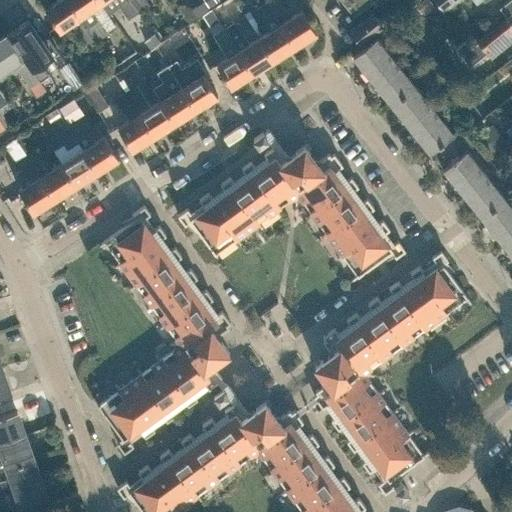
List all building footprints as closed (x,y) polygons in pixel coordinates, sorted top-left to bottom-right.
[(97,39),(70,0),(54,0),(44,7),(59,30),(70,22),(86,46),(97,39)] [(100,0),(70,0),(97,39),(108,32),(106,30),(115,24),(100,2),(101,1),(100,0)] [(128,18),(139,11),(131,0),(100,0),(101,1),(109,12),(119,5),(128,18)] [(131,0),(139,11),(149,4),(146,0),(131,0)] [(202,0),(192,7),(198,15),(208,8),(202,0)] [(294,45),(280,22),(276,15),(266,0),(255,7),(269,29),(259,36),(273,58),(294,45)] [(280,0),(266,0),(276,15),(286,8),(280,0)] [(353,0),(346,6),(353,15),(373,0),(353,0)] [(421,12),(432,3),(430,0),(420,0),(415,5),(421,12)] [(437,0),(445,10),(459,0),(437,0)] [(506,16),(511,11),(511,0),(506,0),(499,6),(506,16)] [(187,4),(180,8),(189,21),(198,15),(192,7),(190,4),(187,4)] [(203,14),(210,25),(218,20),(211,9),(203,14)] [(301,9),(280,22),(294,45),(315,31),(301,9)] [(373,11),(350,30),(360,43),(383,25),(373,11)] [(511,11),(506,16),(477,39),(490,56),(511,38),(511,11)] [(28,18),(7,32),(38,78),(48,72),(40,61),(57,50),(47,36),(42,39),(28,18)] [(273,58),(259,36),(249,42),(234,20),(224,27),(252,71),(273,58)] [(252,71),(224,27),(212,34),(226,57),(217,63),(231,85),(252,71)] [(0,37),(0,66),(2,69),(13,62),(35,96),(45,89),(38,78),(7,32),(0,37)] [(144,40),(151,48),(160,41),(154,32),(144,40)] [(374,34),(350,53),(360,65),(361,63),(368,71),(366,72),(373,81),(375,80),(381,88),(379,89),(389,101),(412,82),(374,34)] [(178,56),(167,63),(195,107),(217,93),(203,71),(192,78),(178,56)] [(69,60),(58,67),(73,89),(83,82),(69,60)] [(174,121),(195,107),(167,63),(156,70),(170,92),(160,99),(174,121)] [(0,66),(0,109),(1,111),(11,105),(0,88),(0,70),(2,69),(0,66)] [(412,82),(389,101),(398,112),(400,111),(406,119),(404,120),(411,129),(413,128),(419,135),(418,137),(427,148),(450,130),(412,82)] [(97,108),(98,110),(108,104),(95,83),(85,90),(97,108)] [(136,83),(125,90),(153,134),(174,121),(160,99),(150,105),(136,83)] [(153,134),(125,90),(114,97),(116,100),(112,103),(119,113),(123,111),(128,119),(117,126),(132,148),(153,134)] [(72,97),(58,105),(67,119),(81,111),(72,97)] [(68,126),(96,170),(117,157),(103,134),(93,141),(79,119),(68,126)] [(450,130),(427,148),(441,166),(465,147),(473,141),(459,123),(450,130)] [(75,184),(96,170),(68,126),(57,133),(66,147),(67,146),(73,154),(61,161),(75,184)] [(486,128),(474,138),(487,154),(498,144),(486,128)] [(16,137),(5,144),(15,159),(30,181),(18,188),(32,211),(54,197),(26,153),(16,137)] [(186,207),(177,213),(184,223),(189,219),(214,253),(292,196),(300,197),(356,274),(351,277),(351,278),(390,250),(394,255),(404,249),(397,239),(388,245),(379,233),(388,227),(381,218),(373,224),(364,212),(373,206),(366,197),(357,203),(348,191),(357,185),(350,175),(342,181),(333,169),(341,163),(333,152),(330,154),(328,152),(316,160),(304,144),(287,156),(277,142),(263,152),(268,160),(256,168),(250,160),(241,167),(247,175),(235,184),(229,175),(219,182),(226,191),(214,200),(208,191),(198,198),(204,206),(192,215),(186,207)] [(75,184),(61,161),(51,167),(37,146),(26,153),(54,197),(75,184)] [(465,147),(441,166),(451,178),(452,177),(458,184),(457,186),(464,194),(465,193),(472,201),(470,202),(479,214),(503,195),(465,147)] [(511,205),(503,195),(479,214),(489,226),(491,225),(497,232),(495,234),(502,242),(504,241),(510,249),(508,250),(511,254),(511,205)] [(177,347),(99,405),(122,438),(117,441),(123,451),(133,444),(127,435),(139,427),(145,435),(154,428),(148,420),(160,411),(166,419),(175,413),(169,404),(182,395),(188,404),(197,397),(191,389),(203,380),(208,387),(222,378),(215,367),(220,330),(227,325),(226,323),(230,321),(221,309),(213,315),(204,303),(212,297),(205,288),(197,294),(189,282),(197,276),(190,266),(182,273),(173,260),(181,255),(174,245),(166,252),(157,239),(166,233),(158,224),(150,230),(141,218),(150,212),(144,204),(132,213),(135,217),(105,239),(178,338),(177,347)] [(316,392),(312,394),(321,406),(329,399),(338,411),(330,418),(337,427),(345,421),(354,433),(345,439),(352,448),(361,442),(369,454),(361,460),(368,469),(376,463),(385,475),(376,481),(383,491),(392,484),(395,488),(394,488),(400,496),(407,491),(402,483),(401,483),(395,474),(427,450),(427,449),(422,453),(366,376),(367,368),(465,296),(468,301),(469,301),(441,262),(447,258),(440,249),(430,255),(437,264),(425,273),(418,264),(409,271),(415,279),(403,288),(397,280),(388,286),(394,295),(382,304),(376,295),(366,302),(373,311),(361,319),(354,311),(345,318),(351,326),(339,335),(333,326),(321,335),(324,338),(322,340),(330,352),(314,364),(326,381),(314,389),(316,392)] [(126,479),(116,486),(123,495),(128,491),(144,511),(168,511),(252,451),(261,452),(305,511),(356,511),(365,505),(358,496),(349,502),(340,490),(349,484),(342,474),(334,481),(325,469),(334,462),(327,453),(318,460),(309,447),(318,441),(311,432),(303,438),(294,426),(302,420),(294,408),(291,411),(289,408),(277,417),(265,400),(248,413),(238,399),(224,409),(229,416),(217,425),(211,416),(202,423),(208,432),(196,441),(190,432),(180,439),(187,447),(175,456),(168,448),(159,454),(165,463),(153,472),(147,463),(138,470),(144,479),(132,488),(126,479)] [(0,441),(23,433),(15,409),(0,414),(0,441)] [(0,467),(31,457),(23,433),(0,441),(0,467)] [(0,493),(40,480),(31,457),(5,466),(8,476),(0,479),(0,493)] [(0,493),(0,506),(17,501),(20,511),(24,511),(48,504),(40,480),(0,493)]
